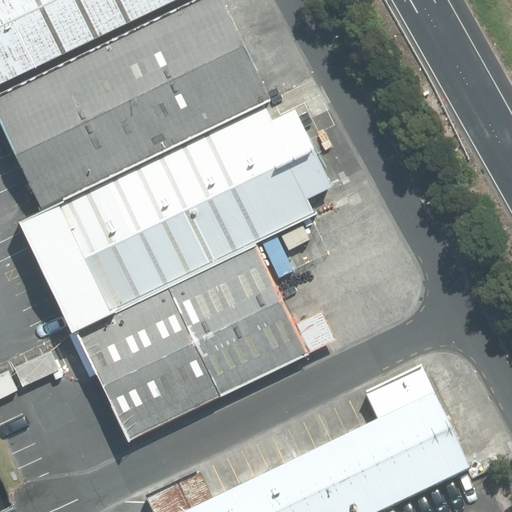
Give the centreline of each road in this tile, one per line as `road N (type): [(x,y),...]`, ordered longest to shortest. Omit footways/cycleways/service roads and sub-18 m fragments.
road 1 (unclassified): [(53,511),(453,320)]
road 2 (unclassified): [(287,0),(453,320)]
road 3 (motorway): [(511,161),(422,0)]
road 4 (unknown): [(31,386),(87,511)]
road 5 (unclassified): [(453,320),(511,435)]
